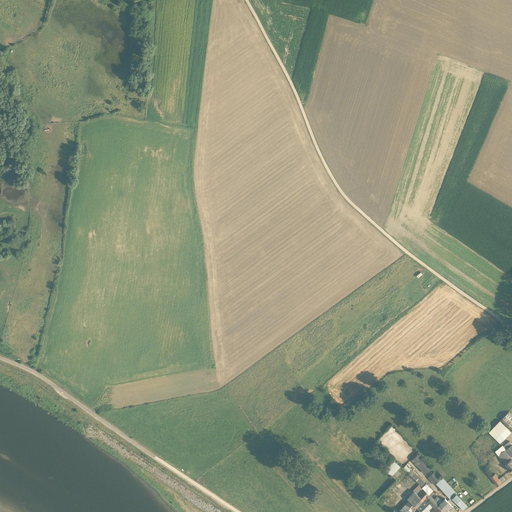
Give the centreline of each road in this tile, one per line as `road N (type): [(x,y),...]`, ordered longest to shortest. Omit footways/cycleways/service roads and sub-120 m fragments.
road 1 (unclassified): [(511,336),(343,194),(246,0)]
road 2 (unclassified): [(238,511),(41,374),(0,357)]
